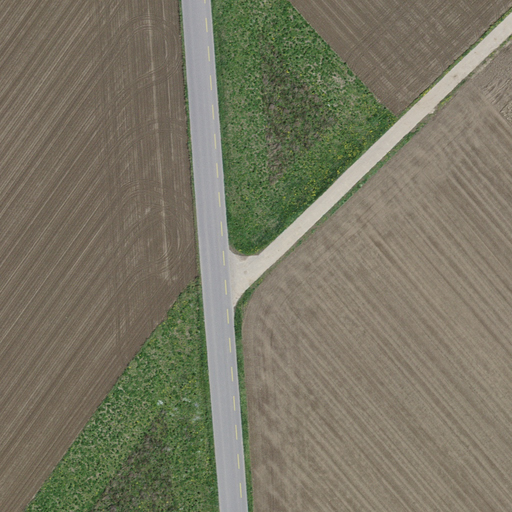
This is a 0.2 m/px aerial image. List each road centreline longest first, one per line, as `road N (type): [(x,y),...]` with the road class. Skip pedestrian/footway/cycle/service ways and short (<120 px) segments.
road 1 (tertiary): [(235,511),(195,0)]
road 2 (track): [(217,286),(259,266),(511,23)]
